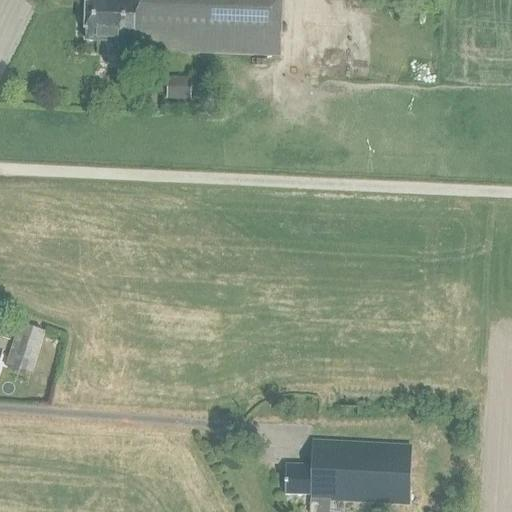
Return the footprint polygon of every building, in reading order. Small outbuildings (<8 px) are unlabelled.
[(281,0),(87,0),(86,42),(119,43),(119,52),(280,57),(281,0)] [(166,100),(191,101),(192,79),(167,77),(166,100)] [(5,367),(31,375),(44,333),(18,325),(5,367)] [(411,447),(313,442),(312,467),(286,466),(285,496),(310,497),(310,502),(330,503),(408,507),(411,447)] [(329,511),(330,503),(310,502),(309,511),(329,511)]
